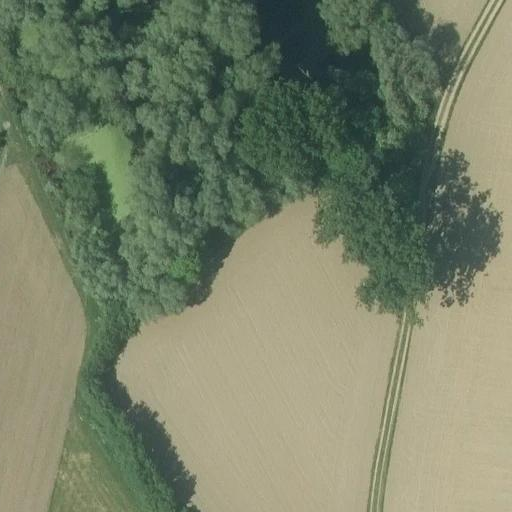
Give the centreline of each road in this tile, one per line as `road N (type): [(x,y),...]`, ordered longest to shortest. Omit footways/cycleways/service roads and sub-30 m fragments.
road 1 (track): [(497,0),(443,104),(373,511)]
road 2 (track): [(97,328),(0,119)]
